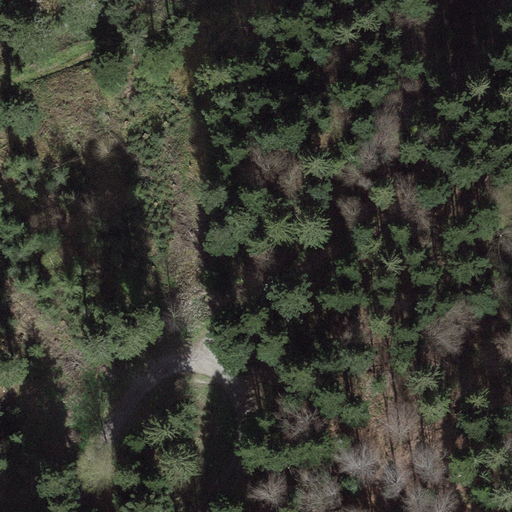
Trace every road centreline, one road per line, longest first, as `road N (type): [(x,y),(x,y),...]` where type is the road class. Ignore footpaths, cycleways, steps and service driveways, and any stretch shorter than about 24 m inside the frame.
road 1 (track): [(194,361),(347,233),(384,223),(420,239),(469,327),(511,356)]
road 2 (track): [(72,511),(134,383),(174,360),(221,372),(241,393),(247,421),(244,448),(203,511)]
road 3 (track): [(0,74),(212,0)]
